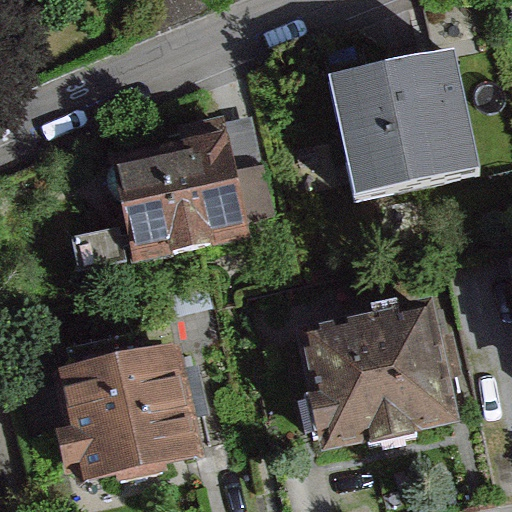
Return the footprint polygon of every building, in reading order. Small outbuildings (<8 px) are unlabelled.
[(449,62),(326,88),(352,208),(475,182),(449,62)] [(207,137),(93,165),(119,271),(233,244),(207,137)] [(511,281),(500,284),(511,339),(511,281)] [(422,327),(288,356),(312,467),(446,439),(422,327)] [(36,449),(45,488),(63,484),(66,501),(185,475),(162,366),(43,391),(54,445),(36,449)]
